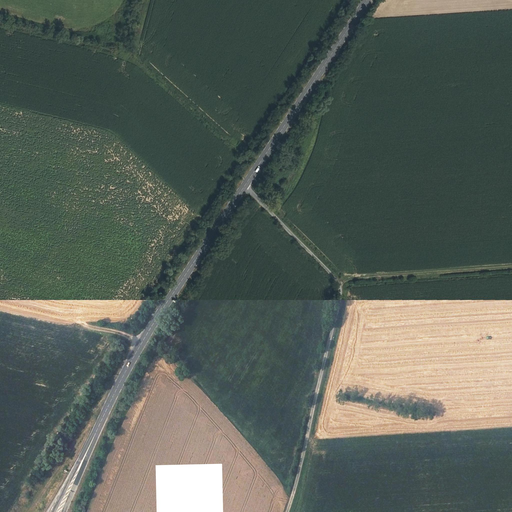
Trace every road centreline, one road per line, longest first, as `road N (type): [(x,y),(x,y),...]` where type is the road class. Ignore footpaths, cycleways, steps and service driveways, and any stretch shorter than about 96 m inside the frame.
road 1 (unclassified): [(286,511),(339,291),(244,185)]
road 2 (secondary): [(244,185),(122,380)]
road 3 (secondary): [(366,0),(244,185)]
road 4 (track): [(337,280),(511,267)]
road 5 (secondary): [(122,380),(53,511)]
road 6 (secondary): [(64,511),(122,380)]
